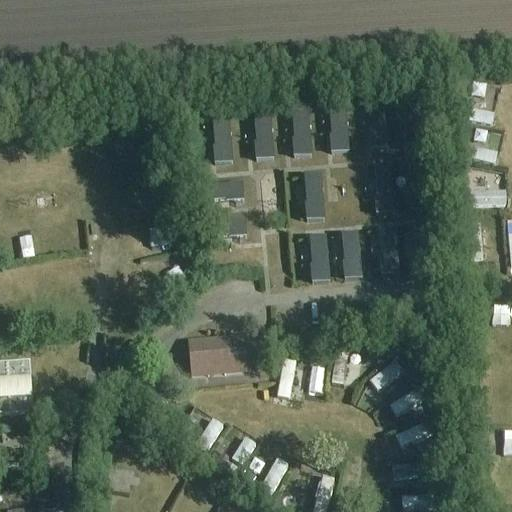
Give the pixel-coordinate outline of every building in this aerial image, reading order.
[(463,100),(465,88),(458,87),(456,99),(463,100)] [(406,104),(409,149),(425,148),(422,103),(406,104)] [(383,106),(368,108),(372,153),(387,151),(383,106)] [(344,110),(328,112),(332,156),(348,155),(344,110)] [(307,114),(291,115),(295,160),(310,159),(307,114)] [(269,117),(253,119),(258,164),(273,163),(269,117)] [(227,121),(212,122),(216,167),(231,166),(227,121)] [(456,137),(465,139),(467,131),(458,129),(456,137)] [(467,163),(464,177),(493,184),(496,170),(467,163)] [(409,170),(412,215),(425,214),(422,169),(409,170)] [(374,172),(377,218),(393,217),(390,171),(374,172)] [(304,179),(308,224),(323,223),(320,178),(304,179)] [(241,187),(196,191),(197,206),(243,202),(241,187)] [(338,189),(338,231),(350,232),(351,189),(338,189)] [(244,223),(198,227),(200,242),(245,239),(244,223)] [(413,230),(417,276),(433,275),(430,229),(413,230)] [(379,234),(383,280),(398,278),(394,233),(379,234)] [(341,238),(346,283),(361,282),(356,237),(341,238)] [(147,240),(129,241),(130,259),(148,258),(147,240)] [(309,241),(313,287),(329,285),(324,240),(309,241)] [(255,339),(188,345),(191,380),(258,373),(255,339)] [(378,356),(377,364),(385,365),(386,357),(378,356)] [(0,417),(32,416),(29,365),(0,367),(0,417)] [(414,368),(405,375),(414,386),(423,378),(414,368)] [(363,396),(378,409),(401,384),(387,371),(363,396)] [(289,416),(294,378),(279,376),(274,414),(289,416)] [(341,401),(343,385),(331,384),(329,400),(341,401)] [(437,401),(429,404),(435,417),(442,413),(437,401)] [(387,418),(393,432),(423,419),(417,405),(387,418)] [(180,433),(176,440),(187,447),(191,440),(180,433)] [(206,468),(220,440),(210,435),(195,463),(206,468)] [(392,448),(398,464),(421,455),(414,439),(392,448)] [(434,442),(433,456),(443,456),(444,443),(434,442)] [(239,483),(254,458),(242,451),(227,476),(239,483)] [(271,511),(285,478),(272,473),(259,507),(271,511)] [(245,475),(237,487),(248,494),(255,482),(245,475)] [(450,497),(437,498),(437,507),(451,507),(450,497)]
